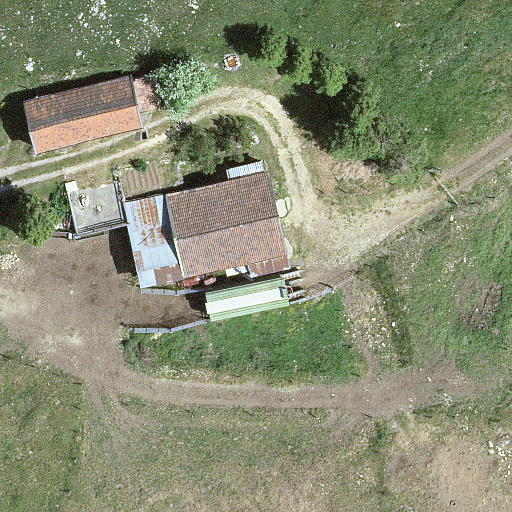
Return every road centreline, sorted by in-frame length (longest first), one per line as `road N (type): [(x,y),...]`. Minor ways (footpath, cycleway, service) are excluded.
road 1 (track): [(0,190),(136,150),(227,106),(266,116),(337,264),(511,141)]
road 2 (track): [(0,310),(268,302),(337,264)]
